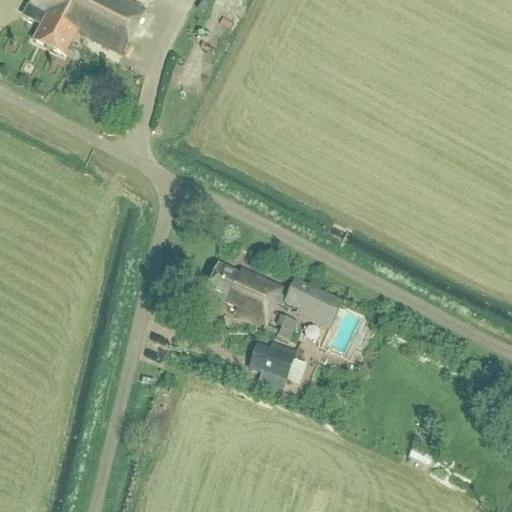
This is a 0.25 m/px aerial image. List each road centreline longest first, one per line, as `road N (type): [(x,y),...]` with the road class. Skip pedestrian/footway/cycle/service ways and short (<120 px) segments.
road 1 (unclassified): [(511,355),(171,182)]
road 2 (unclassified): [(93,511),(171,182)]
road 3 (unclassified): [(171,182),(0,95)]
